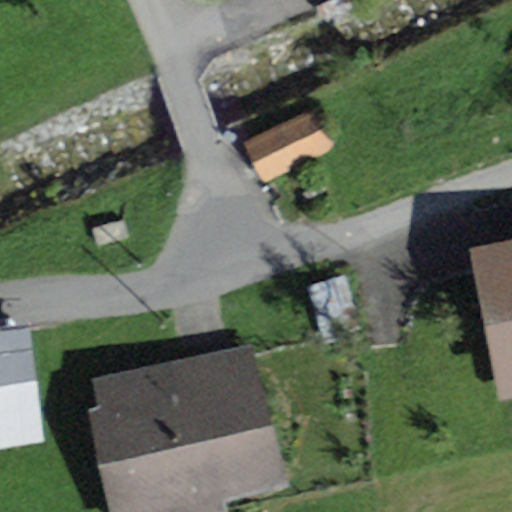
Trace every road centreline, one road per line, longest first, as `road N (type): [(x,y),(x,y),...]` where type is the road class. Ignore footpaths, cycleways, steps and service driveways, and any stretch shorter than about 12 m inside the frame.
road 1 (residential): [(234,271),(511,177)]
road 2 (residential): [(153,0),(203,144),(234,271)]
road 3 (residential): [(0,312),(234,271)]
